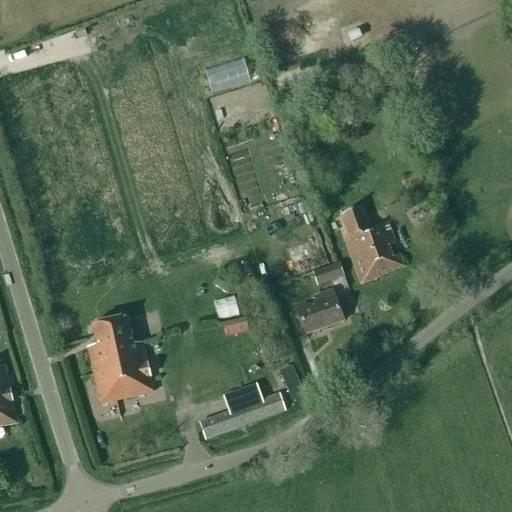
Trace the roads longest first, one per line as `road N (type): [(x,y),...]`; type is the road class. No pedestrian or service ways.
road 1 (unclassified): [(84,504),(229,463),(296,433),(511,270)]
road 2 (unclassified): [(84,504),(0,231)]
